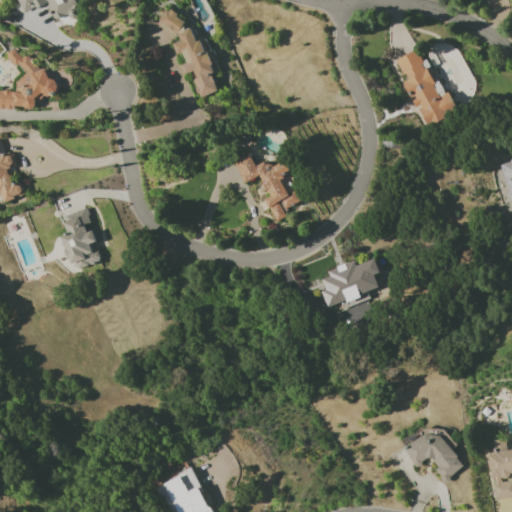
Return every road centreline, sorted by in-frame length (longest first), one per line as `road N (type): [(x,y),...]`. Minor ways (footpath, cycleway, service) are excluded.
road 1 (residential): [(340,5),(343,57),(369,158),(354,207),(318,243),(280,257),(235,259),(173,244),(139,212),(118,92)]
road 2 (residential): [(320,0),(411,2),(477,26),(511,53)]
